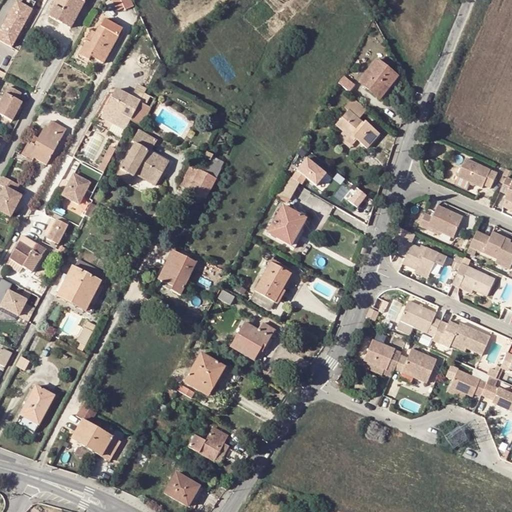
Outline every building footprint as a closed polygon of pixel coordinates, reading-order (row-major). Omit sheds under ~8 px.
[(23,0),(21,4),(32,10),(36,2),(32,0),(23,0)] [(84,0),(67,0),(63,10),(54,5),(48,16),(70,28),(84,0)] [(57,0),(54,5),(63,10),(67,0),(57,0)] [(125,7),(121,0),(112,0),(117,10),(125,7)] [(130,0),(121,0),(125,7),(126,9),(133,5),(130,0)] [(17,2),(0,32),(0,40),(12,47),(32,10),(21,4),(17,2)] [(103,63),(122,29),(104,19),(101,26),(99,25),(95,33),(90,42),(87,40),(79,54),(89,60),(91,56),(103,63)] [(87,40),(90,42),(95,33),(91,31),(87,40)] [(383,95),(397,76),(376,60),(360,82),(369,89),(371,85),(383,95)] [(355,85),(344,76),(339,83),(349,91),(355,85)] [(134,94),(142,98),(147,88),(139,84),(134,94)] [(383,95),(371,85),(369,89),(380,98),(383,95)] [(21,96),(9,89),(0,104),(0,116),(11,123),(21,106),(17,103),(21,96)] [(115,90),(101,118),(114,124),(126,130),(140,103),(115,90)] [(155,99),(147,94),(132,121),(143,127),(153,109),(151,108),(155,99)] [(348,110),(335,125),(350,137),(351,135),(355,139),(367,148),(379,133),(364,121),(363,123),(359,119),(367,109),(353,98),(345,108),(348,110)] [(46,165),(66,130),(51,121),(47,127),(45,126),(38,139),(34,145),(30,144),(29,146),(27,144),(21,154),(33,161),(34,158),(46,165)] [(122,137),(126,130),(114,124),(111,131),(122,137)] [(157,140),(139,130),(132,141),(135,143),(120,169),(133,176),(135,174),(136,175),(155,185),(168,162),(151,152),(157,140)] [(15,161),(20,153),(16,150),(11,158),(15,161)] [(202,159),(197,169),(216,179),(221,169),(202,159)] [(497,175),(466,159),(457,177),(482,189),(484,185),(490,189),(497,175)] [(79,163),(72,175),(79,179),(86,167),(79,163)] [(180,184),(205,198),(216,179),(197,169),(190,165),(180,184)] [(88,184),(94,187),(101,175),(86,167),(79,179),(72,175),(61,196),(77,205),(85,190),(88,184)] [(135,174),(133,176),(120,169),(115,177),(130,185),(136,175),(135,174)] [(502,187),(506,178),(509,171),(507,170),(499,185),(502,187)] [(299,181),(289,175),(277,195),(288,201),(299,181)] [(14,193),(18,185),(1,176),(0,178),(0,186),(4,188),(0,194),(0,211),(10,217),(21,197),(14,193)] [(502,187),(499,191),(506,195),(504,200),(511,203),(511,181),(506,178),(502,187)] [(91,193),(94,187),(88,184),(85,190),(91,193)] [(90,219),(97,207),(89,203),(83,215),(90,219)] [(266,233),(291,246),(306,218),(282,205),(266,233)] [(434,219),(427,215),(421,228),(429,232),(431,228),(442,234),(454,240),(464,220),(439,208),(434,219)] [(55,218),(45,238),(56,244),(69,219),(54,211),(51,216),(55,218)] [(442,234),(431,228),(429,232),(440,237),(442,234)] [(417,238),(406,233),(403,247),(411,251),(403,266),(417,273),(418,271),(430,277),(435,266),(443,270),(447,260),(440,256),(427,251),(426,254),(420,251),(412,247),(417,238)] [(470,249),(498,262),(511,269),(511,267),(511,246),(505,243),(506,241),(494,235),(491,241),(477,234),(470,249)] [(26,270),(32,272),(46,249),(23,236),(9,259),(15,262),(26,270)] [(170,290),(180,295),(196,263),(172,251),(158,279),(172,286),(170,290)] [(88,307),(106,272),(77,257),(59,292),(88,307)] [(22,275),(26,270),(15,262),(9,259),(6,263),(9,267),(22,275)] [(292,277),(295,272),(273,259),(270,264),(289,275),(292,277)] [(510,273),(511,269),(498,262),(496,266),(510,273)] [(270,264),(254,291),(273,302),(289,275),(270,264)] [(462,267),(452,287),(460,291),(462,288),(472,293),(488,300),(496,283),(462,267)] [(428,281),(430,277),(418,271),(417,273),(416,275),(428,281)] [(24,296),(26,292),(12,285),(9,289),(24,296)] [(472,293),(462,288),(460,291),(471,296),(472,293)] [(0,306),(17,316),(25,300),(8,291),(0,305),(0,306)] [(234,298),(222,291),(218,298),(230,305),(234,298)] [(274,303),(273,302),(254,291),(250,299),(270,310),(274,303)] [(86,312),(88,307),(59,292),(56,296),(86,312)] [(375,310),(380,312),(385,300),(380,297),(378,301),(377,303),(376,307),(375,310)] [(436,341),(443,325),(437,323),(439,318),(412,306),(402,326),(436,341)] [(376,321),(380,312),(375,310),(371,308),(367,317),(376,321)] [(253,361),(259,351),(263,344),(266,345),(275,330),(262,322),(257,329),(244,322),(230,347),(253,361)] [(87,323),(77,342),(79,344),(76,348),(83,351),(96,327),(87,323)] [(446,343),(454,346),(469,353),(485,361),(493,343),(471,333),(470,335),(461,330),(452,326),(451,329),(443,325),(436,341),(434,345),(443,349),(446,343)] [(397,371),(403,357),(395,354),(396,351),(374,341),(365,361),(371,364),(386,370),(387,371),(386,373),(394,376),(397,371)] [(467,357),(469,353),(454,346),(452,350),(467,357)] [(403,357),(397,371),(403,374),(404,372),(416,377),(415,379),(429,385),(439,362),(414,351),(410,360),(403,357)] [(216,378),(222,366),(200,353),(184,382),(207,396),(217,379),(216,378)] [(29,361),(20,357),(16,366),(24,370),(29,361)] [(511,375),(511,357),(509,357),(503,371),(508,374),(511,376),(511,375)] [(383,376),(386,370),(371,364),(368,369),(383,376)] [(498,381),(501,374),(496,371),(492,378),(498,381)] [(498,381),(503,383),(508,374),(503,371),(501,374),(498,381)] [(451,389),(452,390),(468,397),(473,400),(475,396),(482,399),(483,397),(488,386),(492,378),(482,373),(478,381),(459,372),(451,389)] [(35,386),(16,422),(33,432),(53,396),(35,386)] [(491,400),(495,390),(488,386),(483,397),(491,400)] [(195,393),(183,387),(181,392),(192,398),(195,393)] [(175,393),(168,389),(165,394),(173,398),(175,393)] [(465,402),(468,397),(452,390),(449,395),(465,402)] [(511,413),(511,397),(499,391),(493,405),(511,413)] [(98,409),(84,401),(76,416),(82,419),(71,439),(109,461),(120,442),(90,424),(98,409)] [(387,433),(375,427),(371,436),(383,441),(387,433)] [(188,447),(213,461),(223,443),(227,436),(213,428),(205,441),(195,435),(188,447)] [(223,443),(213,461),(218,464),(228,446),(223,443)] [(153,454),(143,449),(131,469),(141,474),(153,454)] [(164,493),(186,507),(191,499),(195,501),(202,488),(176,472),(164,493)]
